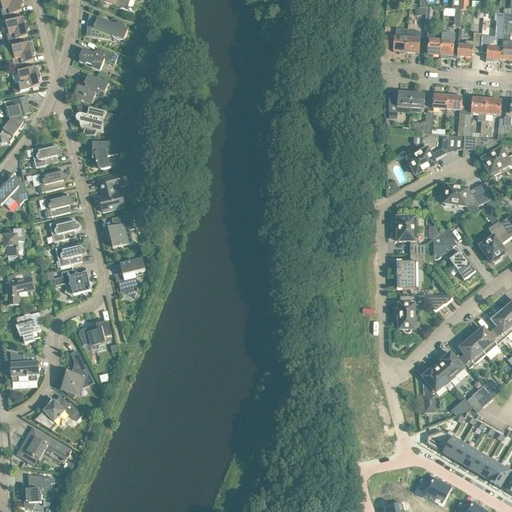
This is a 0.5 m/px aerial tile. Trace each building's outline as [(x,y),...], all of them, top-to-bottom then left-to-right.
[(22,0),(0,0),(3,10),(1,10),(3,19),(5,18),(11,17),(10,15),(22,12),(21,7),(24,6),(22,0)] [(469,0),(460,0),(460,10),(468,11),(469,0)] [(95,18),(90,15),(90,16),(92,17),(90,23),(89,23),(87,37),(99,39),(110,41),(112,36),(124,41),(125,40),(128,32),(134,33),(126,31),(126,28),(125,26),(124,24),(122,23),(119,23),(117,23),(115,24),(113,26),(103,22),(98,20),(95,18)] [(11,43),(17,42),(16,40),(28,37),(27,31),(29,31),(27,19),(6,24),(9,35),(7,35),(9,44),(11,43)] [(408,39),(408,32),(408,30),(397,29),(396,38),(384,37),(383,50),(393,51),(393,52),(399,53),(399,55),(404,55),(405,53),(406,53),(408,39)] [(421,33),(408,32),(408,39),(406,53),(419,55),(421,33)] [(440,56),(442,42),(442,35),(427,33),(426,43),(427,43),(427,42),(428,43),(427,55),(440,56)] [(480,54),(481,45),(482,35),(474,34),(473,43),(466,42),(466,46),(458,46),(457,58),(473,59),(473,53),(480,54)] [(442,42),(440,56),(442,56),(442,59),(448,60),(449,57),(453,57),(454,47),(454,43),(455,36),(442,35),(442,42)] [(503,49),(502,61),(508,62),(510,65),(511,65),(511,43),(510,44),(511,38),(509,36),(504,35),(503,43),(503,49)] [(503,49),(503,43),(498,43),(498,40),(496,40),(495,49),(487,48),(488,45),(481,45),(480,54),(487,54),(486,63),(493,63),(495,61),(502,61),(503,49)] [(15,60),(13,60),(15,68),(17,68),(23,67),(22,65),(34,62),(33,56),(35,55),(33,43),(12,48),(15,60)] [(118,57),(99,50),(97,55),(83,50),(79,59),(81,59),(79,63),(86,66),(86,67),(100,73),(105,62),(115,66),(118,57)] [(23,93),(29,91),(28,90),(40,87),(39,81),(41,80),(39,68),(18,73),(21,84),(13,86),(15,95),(23,93)] [(103,100),(109,84),(88,76),(84,86),(86,86),(85,90),(78,87),(74,97),(92,104),(95,97),(103,100)] [(389,94),(388,94),(389,113),(390,113),(399,114),(410,114),(411,113),(412,94),(398,93),(398,95),(389,94)] [(425,95),(412,94),(411,113),(421,114),(421,110),(424,110),(425,95)] [(447,110),(448,97),(433,96),(432,109),(447,110)] [(455,98),(448,97),(447,110),(461,111),(463,98),(461,98),(461,96),(455,96),(455,98)] [(8,102),(10,110),(7,110),(9,118),(7,121),(8,125),(0,136),(1,138),(3,144),(9,143),(10,144),(24,124),(22,119),(27,118),(26,115),(31,114),(27,97),(8,102)] [(486,115),(487,100),(472,99),(471,114),(479,115),(478,121),(483,122),(486,122),(486,115)] [(502,101),(487,100),(486,115),(501,117),(502,101)] [(120,117),(107,114),(89,110),(88,117),(87,117),(84,117),(83,116),(81,115),(79,115),(78,116),(76,118),(76,119),(77,121),(78,123),(80,123),(81,129),(84,130),(83,137),(95,137),(97,133),(104,135),(103,129),(118,124),(120,117)] [(428,114),(427,124),(426,135),(432,136),(434,114),(428,114)] [(472,139),(473,126),(471,126),(472,116),(466,116),(464,138),(472,139)] [(489,122),(486,122),(484,140),(491,141),(492,128),(488,128),(489,122)] [(426,135),(427,124),(421,124),(421,127),(409,126),(409,129),(409,134),(421,135),(426,135)] [(409,164),(408,165),(407,166),(407,167),(407,168),(407,169),(407,170),(407,171),(408,172),(409,173),(410,173),(411,174),(412,174),(413,174),(414,173),(416,176),(422,173),(423,173),(430,169),(429,167),(435,164),(433,160),(446,153),(447,138),(449,138),(449,137),(432,136),(426,135),(421,135),(421,136),(423,136),(421,153),(408,160),(409,164)] [(504,142),(498,141),(491,141),(484,140),(481,140),(478,139),(477,147),(485,148),(490,157),(482,161),(484,164),(482,165),(487,174),(489,173),(491,176),(494,175),(494,176),(500,173),(500,172),(510,166),(511,168),(511,167),(511,158),(508,161),(502,150),(501,150),(496,142),(504,142)] [(120,167),(115,144),(93,144),(93,155),(95,155),(97,163),(96,163),(96,165),(97,165),(98,166),(98,168),(99,170),(101,171),(103,171),(105,171),(120,167)] [(57,158),(60,157),(61,156),(62,155),(62,153),(62,152),(60,151),(58,151),(58,148),(56,148),(55,145),(32,151),(35,163),(33,163),(34,169),(36,169),(59,164),(57,158)] [(63,183),(66,182),(67,181),(68,180),(68,178),(67,176),(66,176),(64,176),(64,173),(62,173),(61,170),(38,176),(41,188),(39,188),(40,194),(42,194),(65,189),(63,183)] [(99,180),(99,184),(103,197),(99,198),(103,214),(126,208),(121,188),(130,186),(127,173),(99,180)] [(19,184),(18,186),(17,185),(16,185),(15,186),(12,184),(14,182),(11,180),(6,185),(5,184),(1,188),(2,189),(0,191),(0,194),(1,208),(4,205),(5,205),(5,206),(8,209),(15,202),(20,206),(25,201),(28,200),(24,183),(19,184)] [(468,193),(469,190),(462,189),(462,188),(453,187),(453,188),(446,187),(445,194),(443,195),(441,196),(441,199),(442,201),(444,202),(444,205),(446,205),(445,207),(452,208),(452,206),(466,208),(466,205),(475,207),(477,206),(478,208),(493,200),(485,184),(470,192),(470,193),(468,193)] [(69,207),(72,207),(73,206),(74,204),(74,203),(74,201),(72,201),(71,200),(70,198),(68,198),(67,195),(44,200),(47,212),(45,213),(46,219),(48,219),(71,213),(69,207)] [(114,227),(105,229),(107,237),(110,236),(113,249),(133,244),(130,231),(135,230),(132,215),(112,220),(114,227)] [(511,218),(511,217),(501,224),(500,224),(511,239),(511,237),(511,218)] [(75,232),(78,231),(79,231),(80,229),(80,228),(80,226),(78,225),(77,225),(76,222),(74,223),(73,219),(50,225),(53,237),(51,238),(52,244),(54,243),(54,244),(77,238),(75,232)] [(410,242),(410,255),(426,255),(426,246),(418,246),(418,241),(416,241),(416,227),(419,227),(419,221),(415,221),(415,219),(398,219),(398,226),(397,226),(397,235),(398,235),(398,243),(410,242)] [(501,246),(511,239),(500,224),(501,224),(499,222),(489,230),(492,239),(480,248),(492,264),(493,263),(494,265),(502,260),(501,258),(506,254),(501,246)] [(10,236),(3,237),(5,258),(9,258),(9,262),(16,262),(16,257),(19,257),(18,243),(25,243),(24,228),(10,229),(10,236)] [(450,229),(433,240),(434,245),(435,261),(438,261),(456,246),(455,245),(450,229)] [(81,257),(84,256),(85,255),(86,254),(86,252),(86,251),(84,250),(83,250),(82,247),(80,248),(79,244),(56,250),(59,262),(57,262),(58,269),(60,268),(60,269),(83,263),(81,257)] [(464,281),(475,273),(461,253),(450,261),(464,281)] [(426,264),(426,255),(410,255),(410,263),(398,263),(398,271),(397,271),(397,289),(399,289),(399,291),(411,291),(410,283),(416,283),(416,270),(424,270),(423,264),(426,264)] [(143,260),(120,265),(123,277),(117,278),(121,293),(127,292),(127,294),(135,297),(134,299),(135,299),(141,284),(137,283),(136,277),(142,276),(141,273),(145,272),(143,260)] [(74,271),(62,274),(65,286),(67,285),(71,288),(73,296),(81,294),(86,297),(89,292),(91,292),(91,290),(94,285),(89,282),(87,274),(75,277),(74,271)] [(20,306),(20,295),(35,291),(31,272),(11,276),(13,284),(6,285),(7,291),(5,291),(5,297),(7,297),(8,307),(20,306)] [(418,297),(400,297),(400,306),(399,306),(399,313),(398,313),(398,324),(399,324),(399,331),(402,331),(403,333),(404,334),(406,335),(408,335),(410,334),(411,333),(412,331),(415,331),(415,322),(416,322),(416,314),(415,314),(414,307),(418,306),(418,297)] [(424,297),(436,312),(445,305),(446,306),(451,301),(451,300),(454,298),(453,297),(424,297)] [(511,304),(508,308),(507,307),(503,310),(511,320),(511,304)] [(511,334),(511,320),(503,310),(499,314),(500,315),(492,322),(497,328),(493,331),(502,342),(511,334)] [(39,329),(38,328),(36,329),(35,324),(41,322),(39,314),(30,316),(30,315),(25,316),(25,318),(17,320),(21,338),(23,338),(25,345),(35,342),(35,340),(40,339),(39,334),(41,333),(41,331),(41,330),(39,329)] [(101,326),(83,330),(82,331),(80,333),(79,335),(79,337),(80,338),(84,346),(91,345),(92,347),(110,343),(109,338),(112,337),(108,323),(100,325),(101,326)] [(502,342),(493,331),(489,335),(483,329),(476,336),(475,335),(471,338),(486,356),(502,342)] [(486,356),(471,338),(467,341),(468,343),(460,349),(465,355),(460,359),(465,365),(470,370),(486,356)] [(13,384),(37,382),(37,377),(40,377),(39,371),(41,370),(39,368),(39,363),(24,364),(24,357),(11,353),(11,364),(11,370),(10,372),(11,373),(12,378),(13,384)] [(79,354),(72,358),(73,360),(74,362),(74,364),(74,367),(73,369),(71,376),(68,375),(63,390),(66,391),(65,393),(74,400),(76,395),(78,396),(80,390),(82,390),(84,390),(95,384),(86,366),(83,367),(82,365),(83,363),(79,354)] [(465,365),(460,359),(459,357),(456,360),(451,354),(442,362),(443,364),(438,368),(451,383),(457,379),(456,377),(464,370),(462,368),(465,365)] [(451,383),(438,368),(433,372),(432,371),(423,378),(428,384),(424,387),(425,398),(424,398),(425,414),(436,413),(434,397),(432,397),(432,396),(435,393),(436,394),(444,387),(446,388),(451,383)] [(484,388),(472,397),(483,409),(494,400),(484,388)] [(54,401),(43,412),(44,413),(35,421),(34,421),(34,422),(52,432),(51,431),(57,426),(55,423),(65,413),(78,423),(84,415),(60,397),(56,402),(54,401)] [(464,401),(452,411),(456,417),(472,411),(472,410),(464,401)] [(72,452),(36,430),(32,437),(30,435),(21,450),(23,451),(19,457),(31,464),(34,458),(39,461),(44,453),(50,457),(53,453),(66,461),(72,452)] [(428,438),(427,445),(444,455),(453,439),(453,440),(456,435),(449,431),(447,435),(442,433),(428,438)] [(453,439),(444,455),(453,460),(462,445),(453,440),(453,439)] [(462,445),(453,460),(462,466),(472,450),(462,445)] [(472,450),(462,466),(472,471),(481,456),(472,450)] [(481,456),(472,471),(481,477),(490,461),(481,456)] [(490,461),(481,477),(490,482),(499,467),(490,461)] [(499,467),(490,482),(501,488),(510,473),(499,467)] [(44,478),(28,476),(29,490),(26,490),(26,498),(24,498),(25,509),(33,511),(36,504),(42,504),(41,501),(50,500),(50,492),(52,492),(51,484),(44,484),(44,478)] [(434,480),(425,498),(443,508),(452,489),(434,480)] [(461,503),(458,507),(464,511),(467,507),(461,503)]
